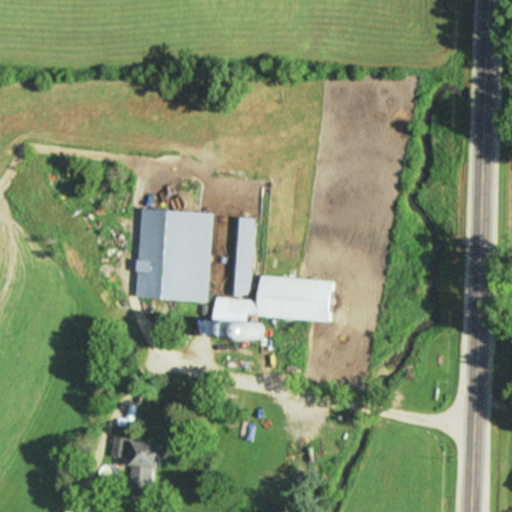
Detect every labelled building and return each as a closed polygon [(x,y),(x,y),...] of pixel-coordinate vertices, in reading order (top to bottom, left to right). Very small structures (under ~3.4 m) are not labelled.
[(138,296),(210,301),(215,211),(143,207),(138,296)] [(231,295),(249,296),(255,217),(237,216),(231,295)] [(331,320),(333,279),(261,275),(259,300),(218,297),(216,330),(234,331),(235,323),(250,324),(251,316),(331,320)] [(129,426),(114,425),(113,454),(129,455),(129,426)] [(165,441),(135,440),(132,492),(153,493),(154,466),(163,467),(165,441)]
